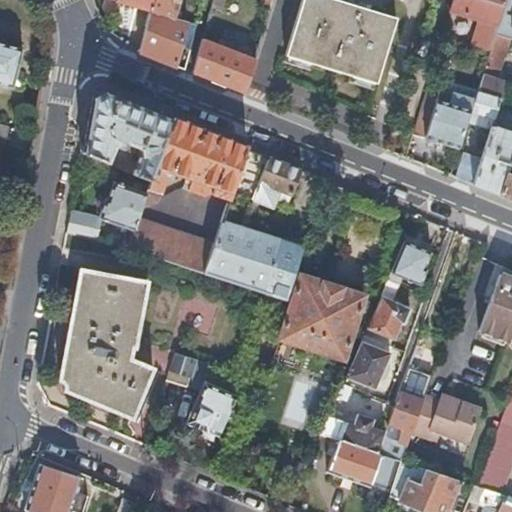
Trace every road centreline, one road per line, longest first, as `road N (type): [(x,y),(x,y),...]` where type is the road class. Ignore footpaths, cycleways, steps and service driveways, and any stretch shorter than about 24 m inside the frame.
road 1 (residential): [(76,46),(5,420)]
road 2 (residential): [(511,218),(185,89)]
road 3 (residential): [(5,420),(239,511)]
